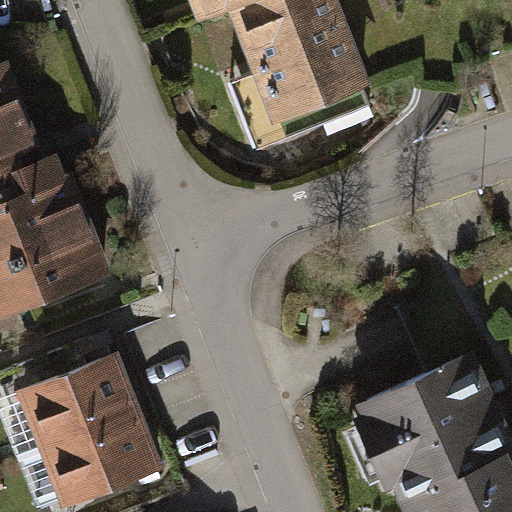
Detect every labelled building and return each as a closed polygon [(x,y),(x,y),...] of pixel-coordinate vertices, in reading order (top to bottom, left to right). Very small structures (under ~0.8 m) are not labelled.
[(199,0),(203,9),(227,0),(234,0),(269,90),(240,101),(257,145),(370,102),(331,0),(199,0)] [(0,328),(13,323),(8,309),(104,271),(66,174),(19,192),(11,174),(3,177),(0,169),(0,156),(33,144),(1,64),(0,64),(0,328)] [(135,409),(113,353),(25,387),(46,443),(135,409)] [(466,354),(368,397),(374,409),(360,415),(364,424),(372,420),(393,467),(385,470),(388,478),(402,472),(419,511),(511,511),(511,480),(502,457),(510,453),(466,354)] [(135,409),(46,443),(68,498),(138,471),(143,483),(161,476),(135,409)]
